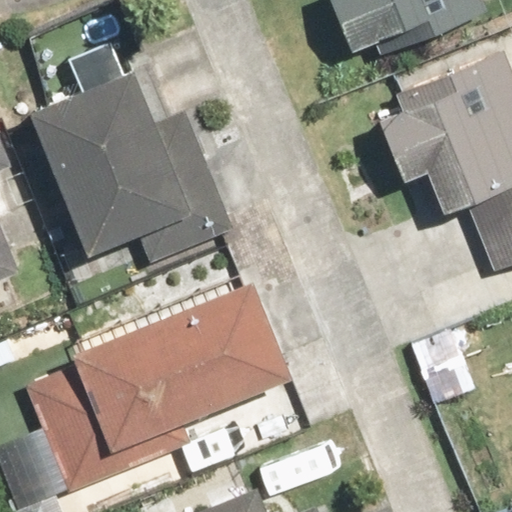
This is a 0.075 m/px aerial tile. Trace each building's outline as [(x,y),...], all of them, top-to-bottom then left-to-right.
[(301,0),(325,57),(354,45),(360,58),(476,10),(471,0),(301,0)] [(511,106),(491,52),(378,96),(383,109),(347,123),(373,187),(408,174),(425,218),(455,206),(480,271),(511,259),(511,106)] [(116,74),(6,117),(75,293),(225,235),(177,113),(137,128),(116,74)] [(233,286),(52,357),(57,371),(11,388),(54,497),(185,446),(174,419),(270,381),(233,286)] [(258,511),(250,490),(195,511),(305,511),(300,497),(262,511),(258,511)]
